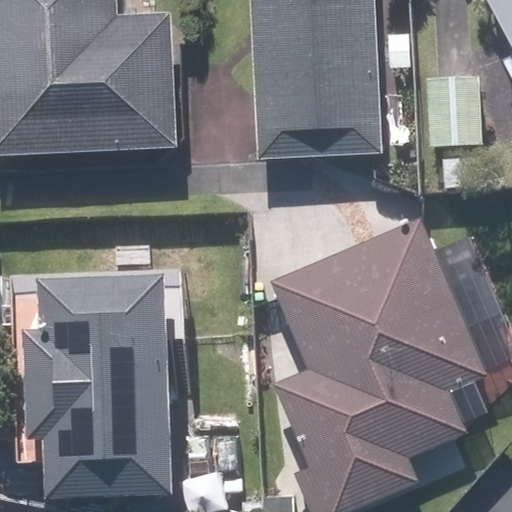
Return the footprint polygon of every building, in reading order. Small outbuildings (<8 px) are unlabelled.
[(0,0),(0,159),(174,153),(170,17),(116,19),(115,0),(0,0)] [(375,0),(248,0),(257,167),(383,160),(375,0)] [(510,54),(499,61),(511,84),(511,0),(488,0),(483,3),(510,54)] [(411,75),(410,36),(385,36),(386,76),(411,75)] [(478,80),(428,82),(429,149),(480,147),(478,80)] [(395,168),(393,194),(416,196),(418,169),(395,168)] [(274,387),(310,471),(294,476),(309,511),(358,511),(418,486),(408,462),(470,435),(453,396),(488,381),(419,223),(270,287),(308,373),(274,387)] [(38,442),(53,442),(54,475),(180,471),(173,281),(50,285),(51,336),(35,336),(38,442)] [(207,318),(243,317),(242,292),(207,291),(207,318)] [(263,511),(264,500),(242,499),(242,511),(263,511)] [(293,511),(294,499),(264,500),(263,511),(293,511)]
